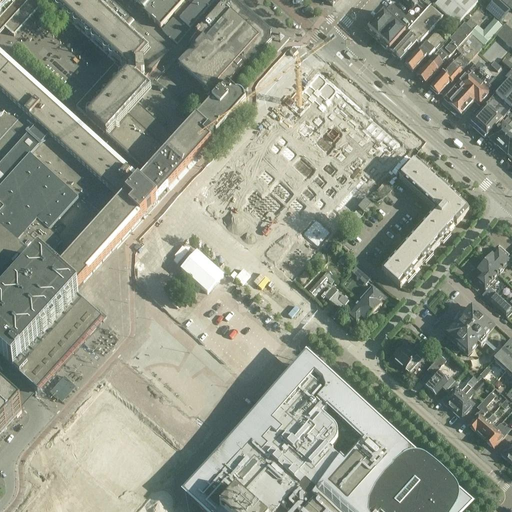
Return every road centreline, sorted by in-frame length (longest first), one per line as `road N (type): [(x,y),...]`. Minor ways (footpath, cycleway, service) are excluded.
road 1 (unclassified): [(187,198),(363,360)]
road 2 (unclassified): [(511,186),(361,52),(341,56)]
road 3 (unclassified): [(187,198),(327,44)]
road 4 (residential): [(363,360),(511,492)]
road 5 (residential): [(412,306),(357,256),(407,199)]
road 6 (unknown): [(194,341),(248,386),(257,385),(296,330)]
road 7 (unclassified): [(396,106),(503,201)]
road 8 (residential): [(412,306),(503,201)]
road 9 (unknown): [(234,432),(317,343)]
